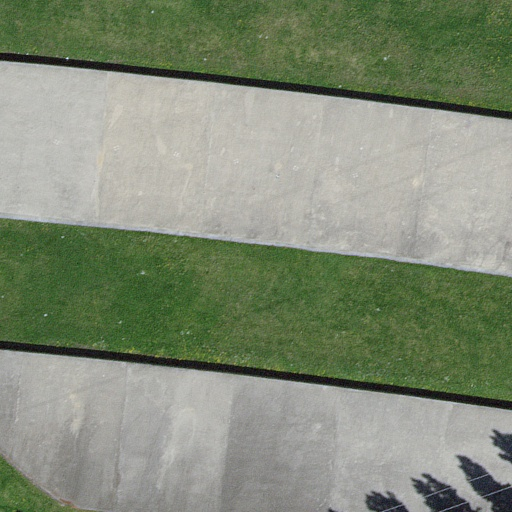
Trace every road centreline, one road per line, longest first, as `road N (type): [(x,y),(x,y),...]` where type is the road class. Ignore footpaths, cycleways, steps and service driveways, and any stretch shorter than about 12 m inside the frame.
road 1 (motorway): [(0,424),(511,489)]
road 2 (motorway): [(511,196),(0,138)]
